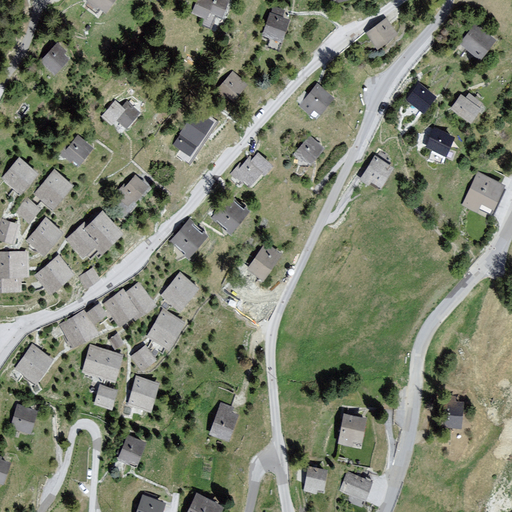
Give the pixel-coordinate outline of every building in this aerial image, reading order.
[(119,0),(91,0),(89,3),(108,16),(119,0)] [(199,0),(193,15),(211,22),(213,16),(229,22),(236,0),(199,0)] [(295,20),(271,13),(263,41),(286,48),(295,20)] [(402,35),(390,20),(370,35),(382,51),(402,35)] [(501,42),(477,26),(462,47),(486,64),(501,42)] [(61,43),(42,65),(56,77),(75,55),(61,43)] [(249,84),(233,71),(218,90),(234,103),(249,84)] [(335,98),(318,85),(300,106),(318,120),(335,98)] [(442,99),(422,85),(409,103),(429,117),(442,99)] [(486,110),(464,95),(454,110),(477,125),(486,110)] [(116,100),(101,118),(114,129),(119,124),(127,131),(141,115),(127,103),(123,107),(116,100)] [(214,125),(196,113),(174,145),(193,157),(214,125)] [(458,138),(436,130),(429,150),(451,159),(458,138)] [(327,148),(309,135),(294,155),(312,168),(327,148)] [(95,151),(78,137),(63,155),(80,169),(95,151)] [(397,168),(376,156),(361,180),(382,193),(397,168)] [(269,172),(253,159),(237,176),(253,190),(269,172)] [(42,178),(21,161),(5,180),(26,197),(42,178)] [(75,187),(55,172),(38,197),(57,211),(75,187)] [(507,187),(479,174),(463,210),(491,222),(507,187)] [(152,190),(138,176),(112,203),(126,217),(152,190)] [(251,215),(231,198),(214,217),(234,234),(251,215)] [(41,210),(29,199),(19,211),(31,222),(41,210)] [(86,221),(68,239),(85,257),(99,244),(105,251),(125,232),(104,209),(89,224),(86,221)] [(66,233),(47,217),(28,240),(48,256),(66,233)] [(23,225),(3,220),(0,231),(0,238),(18,243),(23,225)] [(211,236),(191,220),(173,241),(193,258),(211,236)] [(284,254),(267,243),(250,269),(267,280),(284,254)] [(30,251),(0,251),(0,290),(24,290),(24,275),(31,275),(30,251)] [(60,255),(37,276),(52,293),(75,272),(60,255)] [(94,268),(80,278),(88,289),(102,279),(94,268)] [(199,285),(180,270),(161,295),(181,309),(199,285)] [(126,288),(105,304),(122,327),(138,315),(140,319),(158,305),(141,283),(129,292),(126,288)] [(100,303),(89,311),(97,321),(107,313),(100,303)] [(189,322),(165,309),(150,338),(174,350),(189,322)] [(85,312),(60,324),(72,347),(97,334),(85,312)] [(127,343),(119,334),(111,341),(119,350),(127,343)] [(55,359),(33,344),(16,369),(38,384),(55,359)] [(126,355),(90,346),(83,372),(120,382),(126,355)] [(147,346),(133,357),(144,371),(158,361),(147,346)] [(161,384),(138,377),(130,406),(153,412),(161,384)] [(120,390),(100,385),(95,404),(115,409),(120,390)] [(467,398),(447,397),(445,427),(465,428),(467,398)] [(42,410),(19,403),(13,426),(35,433),(42,410)] [(242,410),(223,403),(211,435),(231,442),(242,410)] [(371,417),(347,412),(340,444),(365,449),(371,417)] [(148,441),(130,435),(122,459),(139,466),(148,441)] [(14,461),(0,456),(0,481),(7,484),(14,461)] [(330,471),(310,467),(305,491),(326,495),(330,471)] [(375,483),(348,473),(340,492),(368,503),(375,483)] [(511,511),(511,498),(502,488),(484,504),(490,511),(511,511)] [(162,511),(167,501),(143,493),(137,511),(162,511)] [(223,511),(226,505),(199,493),(190,511),(223,511)]
